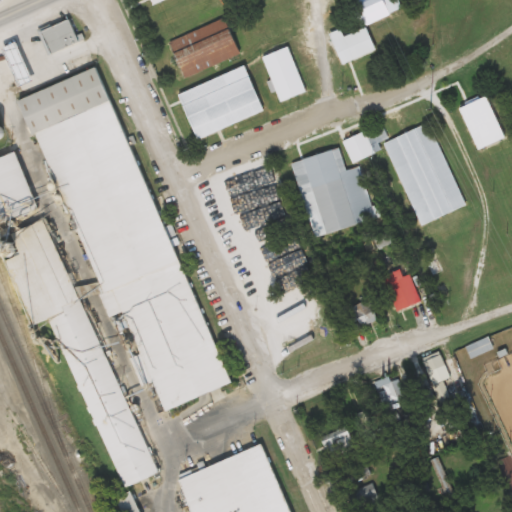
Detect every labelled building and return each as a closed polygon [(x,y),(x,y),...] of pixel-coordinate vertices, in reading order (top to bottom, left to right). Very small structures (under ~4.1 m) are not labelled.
[(373,21),(395,16),(391,0),(374,0),(368,2),(373,21)] [(244,54),(230,18),(171,41),(186,78),(244,54)] [(42,28),(49,55),(83,45),(75,19),(42,28)] [(335,34),(345,64),(382,52),(373,28),(348,37),(346,30),(335,34)] [(265,57),(281,103),(308,93),(293,48),(265,57)] [(268,112),(250,66),(180,94),(198,140),(268,112)] [(234,387),(107,67),(24,100),(50,165),(43,168),(37,152),(26,156),(24,151),(0,160),(0,245),(34,332),(56,323),(123,491),(162,476),(131,399),(160,388),(169,413),(234,387)] [(464,109),(481,150),(509,139),(491,97),(464,109)] [(419,227),(467,208),(433,123),(389,141),(384,128),(360,138),(367,156),(388,148),(419,227)] [(292,162),(308,224),(321,221),(324,235),(387,218),(383,204),(372,207),(361,167),(347,170),(341,149),(292,162)] [(382,278),(398,312),(418,303),(403,268),(382,278)] [(359,325),(376,322),(372,303),(355,306),(359,325)] [(469,358),(493,350),(488,338),(465,346),(469,358)] [(353,449),(348,430),(323,437),(328,456),(353,449)] [(298,511),(274,445),(184,477),(195,511),(298,511)] [(126,511),(143,511),(136,494),(121,500),(126,511)]
